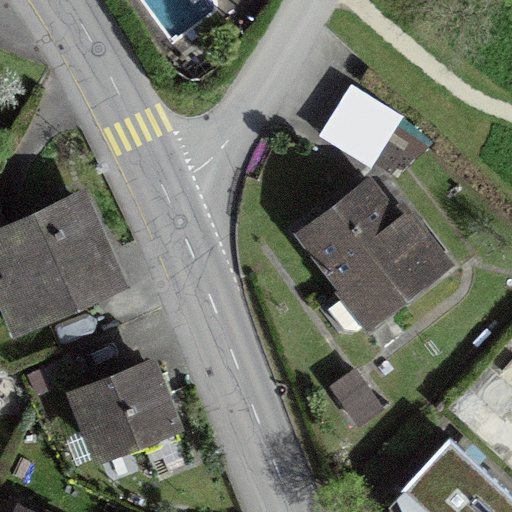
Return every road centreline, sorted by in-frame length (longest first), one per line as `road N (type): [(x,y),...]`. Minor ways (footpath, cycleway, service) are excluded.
road 1 (residential): [(163,189),(294,511)]
road 2 (residential): [(306,0),(227,141),(163,189)]
road 3 (residential): [(67,0),(163,189)]
